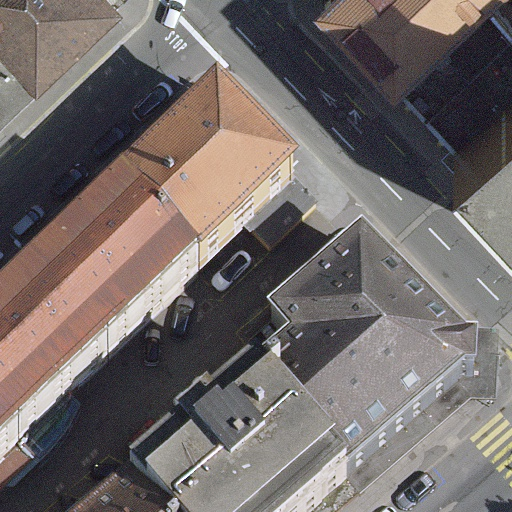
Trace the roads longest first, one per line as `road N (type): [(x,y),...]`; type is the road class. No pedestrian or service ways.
road 1 (residential): [(511,316),(219,1)]
road 2 (residential): [(0,213),(219,1)]
